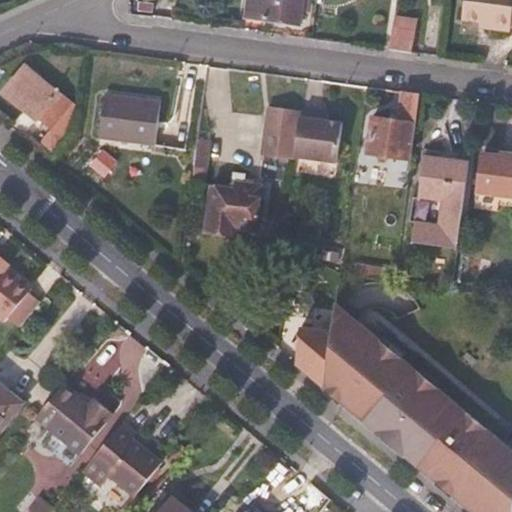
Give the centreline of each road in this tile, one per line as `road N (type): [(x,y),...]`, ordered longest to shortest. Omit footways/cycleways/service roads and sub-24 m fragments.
road 1 (tertiary): [(0,169),(412,511)]
road 2 (residential): [(69,4),(88,23),(120,34),(511,87)]
